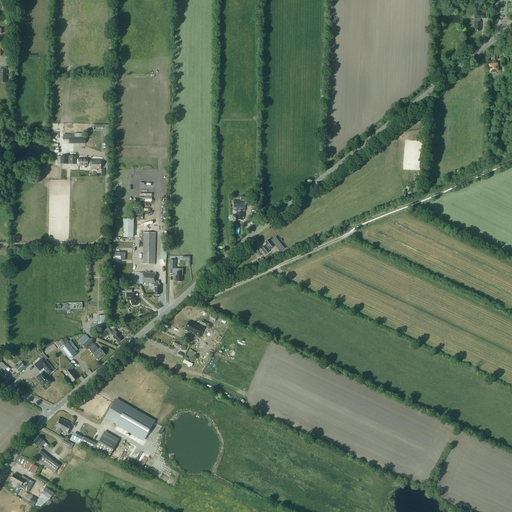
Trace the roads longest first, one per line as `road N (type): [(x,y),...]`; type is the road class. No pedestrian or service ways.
road 1 (tertiary): [(51,412),(215,266),(511,25)]
road 2 (track): [(186,292),(203,300),(350,233)]
